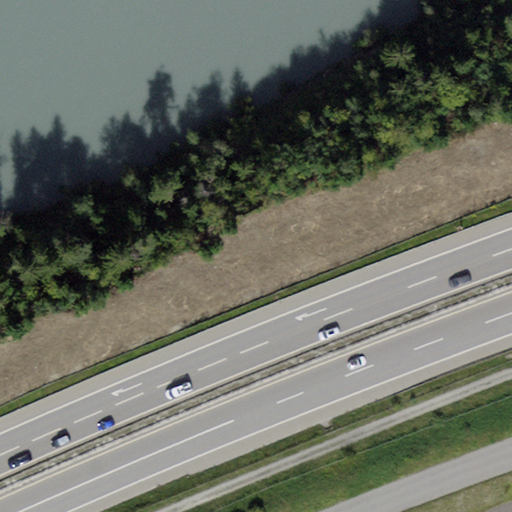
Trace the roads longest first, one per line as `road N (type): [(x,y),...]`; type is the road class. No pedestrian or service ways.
road 1 (track): [(0,362),(511,146)]
road 2 (motorway): [(511,250),(0,456)]
road 3 (track): [(511,376),(175,511)]
road 4 (motorway): [(235,421),(511,314)]
road 5 (motorway): [(0,510),(235,421)]
road 6 (motorway): [(48,511),(235,421)]
